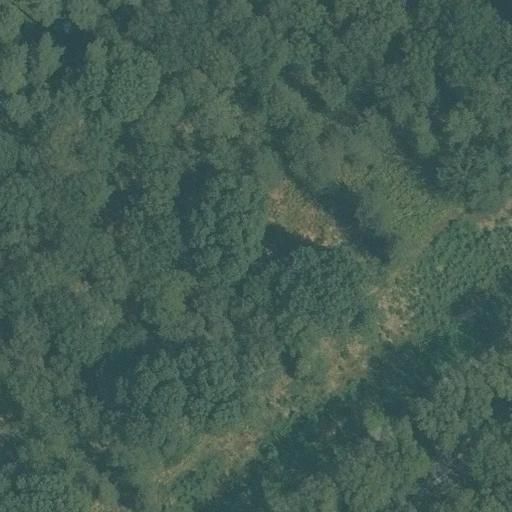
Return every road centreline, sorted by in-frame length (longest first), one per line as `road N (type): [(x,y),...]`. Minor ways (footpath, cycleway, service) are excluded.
road 1 (track): [(102,511),(190,461),(420,246),(511,148)]
road 2 (unclassified): [(277,511),(511,335)]
road 3 (primary): [(396,511),(511,424)]
